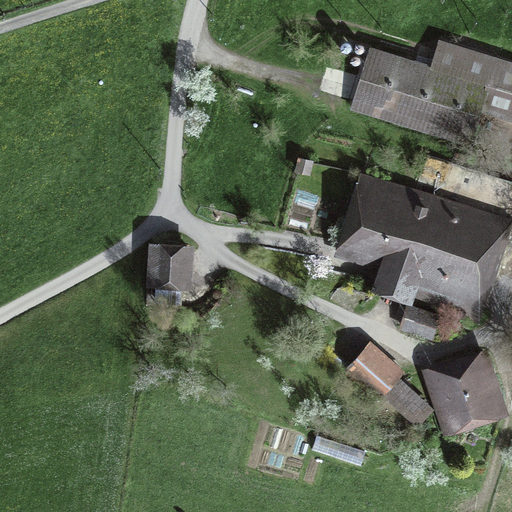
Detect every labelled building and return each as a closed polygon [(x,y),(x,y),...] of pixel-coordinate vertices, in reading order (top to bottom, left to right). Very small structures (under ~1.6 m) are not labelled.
[(488,86),(371,50),(352,111),(469,147),(480,111),(488,86)] [(376,287),(430,309),(478,323),(488,293),(490,294),(507,239),(493,235),(494,233),(369,194),(352,248),(373,255),(369,266),(375,268),(371,281),(377,283),(376,287)] [(181,309),(182,279),(187,279),(188,246),(161,246),(150,243),(148,308),(181,309)] [(436,314),(410,306),(403,328),(430,336),(436,314)] [(395,379),(401,372),(370,342),(345,368),(376,398),(382,392),(395,379)] [(456,434),(496,421),(503,400),(487,354),(475,350),(422,367),(425,376),(436,372),(456,434)] [(427,409),(395,379),(382,392),(414,422),(427,409)]
